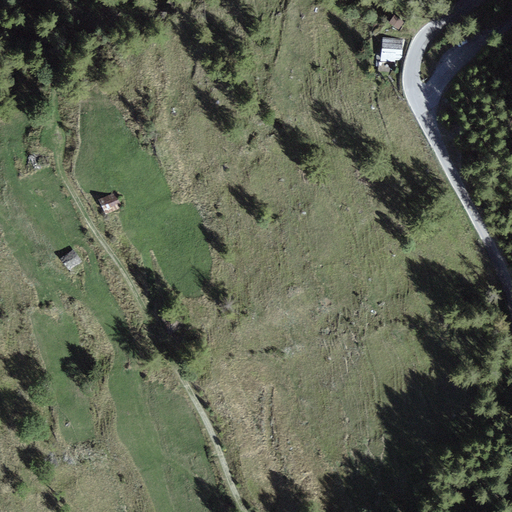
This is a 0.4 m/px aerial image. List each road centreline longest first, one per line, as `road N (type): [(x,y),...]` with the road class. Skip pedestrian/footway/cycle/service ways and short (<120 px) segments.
road 1 (track): [(60,155),(117,264),(175,345),(252,511)]
road 2 (tertiary): [(417,101),(511,297)]
road 3 (unclassified): [(417,101),(511,19)]
road 4 (tertiary): [(469,0),(421,47),(412,82),(417,101)]
